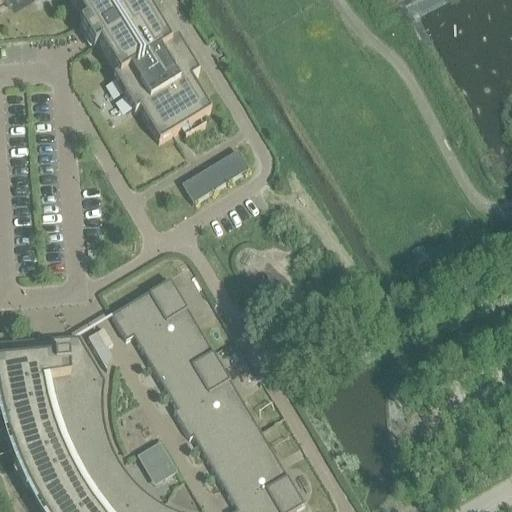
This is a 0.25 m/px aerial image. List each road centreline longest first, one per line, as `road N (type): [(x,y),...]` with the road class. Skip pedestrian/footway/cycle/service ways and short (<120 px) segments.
road 1 (residential): [(345,511),(184,233)]
road 2 (residential): [(184,233),(261,183),(265,172),(258,146),(169,0)]
road 3 (residential): [(155,251),(54,79),(0,81)]
road 4 (residential): [(155,251),(93,290),(0,301)]
